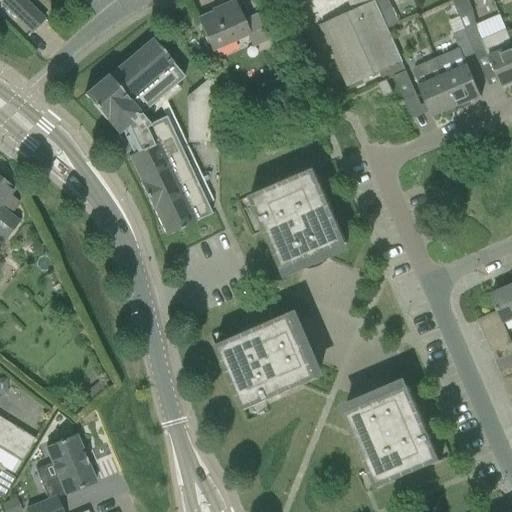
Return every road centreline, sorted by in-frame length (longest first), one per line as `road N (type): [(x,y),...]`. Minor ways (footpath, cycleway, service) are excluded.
road 1 (residential): [(433,281),(382,163),(511,107)]
road 2 (secondary): [(188,466),(130,255),(110,212)]
road 3 (residential): [(511,463),(433,281)]
road 4 (secondary): [(110,212),(71,154),(0,92)]
road 5 (secondary): [(0,117),(110,212)]
road 6 (unclassified): [(46,77),(109,15),(139,0)]
